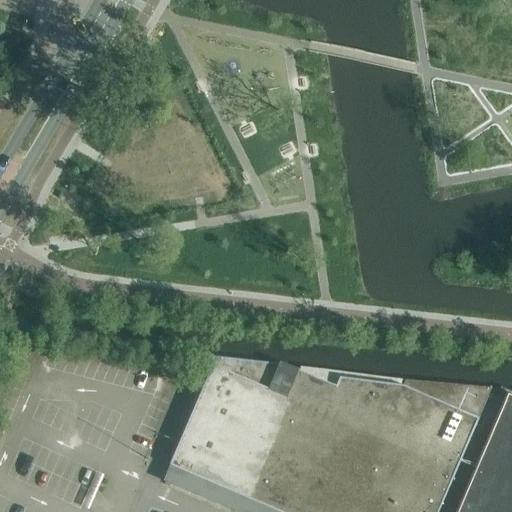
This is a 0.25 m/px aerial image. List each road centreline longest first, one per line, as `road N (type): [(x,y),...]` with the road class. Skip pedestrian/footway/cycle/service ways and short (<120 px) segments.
road 1 (tertiary): [(0,214),(103,40)]
road 2 (tertiary): [(82,29),(0,167)]
